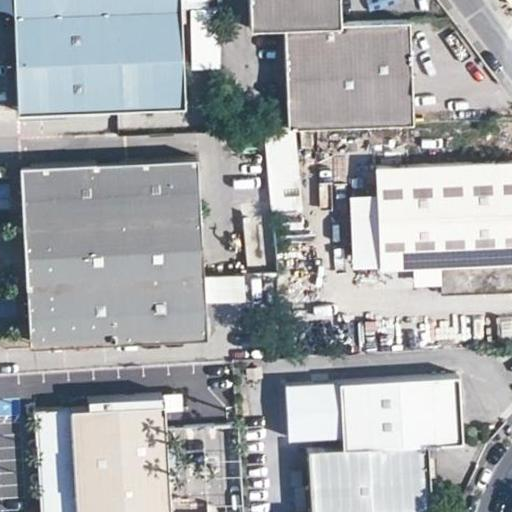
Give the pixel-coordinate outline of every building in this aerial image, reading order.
[(169,104),(165,0),(4,0),(7,22),(9,44),(13,67),(19,87),(26,108),(169,104)] [(275,24),(279,121),(404,117),(400,17),(332,19),(331,0),(239,0),(241,26),(275,24)] [(187,3),(188,62),(220,61),(218,2),(187,3)] [(511,154),(366,160),(370,260),(430,258),(431,288),(511,285),(511,154)] [(197,334),(186,155),(25,163),(11,179),(14,232),(20,231),(22,277),(15,277),(18,334),(34,343),(197,334)] [(405,511),(405,508),(425,506),(421,442),(457,440),(452,371),(333,379),(338,447),(304,449),(307,511),(405,511)] [(29,406),(34,482),(35,507),(34,511),(163,511),(157,399),(156,390),(81,394),(81,403),(29,406)]
